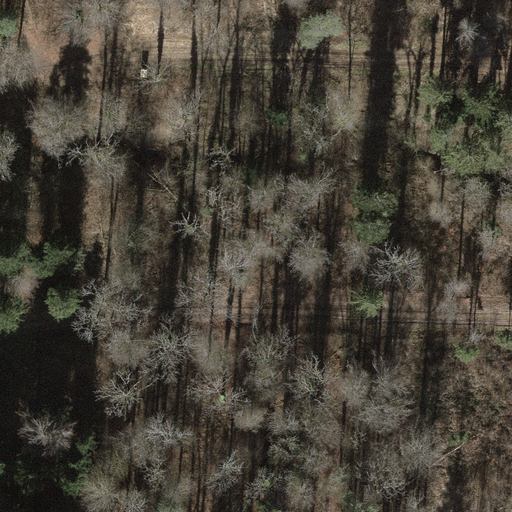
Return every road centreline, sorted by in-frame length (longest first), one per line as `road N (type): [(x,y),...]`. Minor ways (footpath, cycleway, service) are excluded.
road 1 (track): [(511,319),(263,309),(47,321),(0,341)]
road 2 (track): [(511,56),(118,70),(0,96)]
